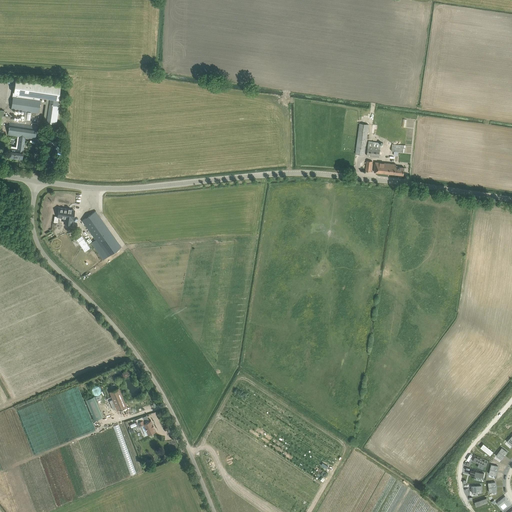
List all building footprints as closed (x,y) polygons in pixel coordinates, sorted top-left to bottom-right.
[(41,97),(58,99),(60,86),(15,79),(14,93),(30,95),(41,97)] [(0,133),(19,136),(25,137),(35,138),(37,122),(37,121),(38,113),(39,113),(41,97),(30,95),(30,96),(27,95),(22,95),(22,98),(13,96),(11,109),(25,111),(23,120),(20,120),(10,118),(11,117),(4,115),(2,124),(0,123),(0,133)] [(360,123),(356,149),(355,154),(364,155),(368,124),(360,123)] [(48,137),(50,141),(60,135),(60,130),(55,129),(55,133),(48,137)] [(25,137),(19,136),(18,148),(11,147),(10,157),(22,159),(25,137)] [(368,148),(367,151),(367,156),(379,157),(380,152),(380,149),(380,144),(372,144),(369,143),(368,143),(368,148)] [(374,172),(404,175),(404,167),(396,166),(396,164),(375,162),(374,172)] [(59,208),(58,217),(65,218),(64,221),(64,223),(69,224),(70,224),(72,224),(73,219),(73,215),(74,210),(59,208)] [(82,221),(87,228),(108,257),(121,247),(96,211),(82,221)] [(109,392),(117,410),(127,406),(119,388),(109,392)] [(139,426),(141,425),(146,436),(156,431),(151,420),(145,423),(143,420),(137,422),(139,426)] [(487,453),(490,455),(493,451),(483,444),(481,447),(484,450),(487,453)] [(496,455),(502,460),(507,452),(502,448),(496,455)] [(475,456),(473,461),(478,463),(478,464),(477,467),(483,470),(484,466),(486,462),(487,463),(487,462),(475,456)] [(498,466),(491,465),(489,474),(496,475),(498,466)] [(471,470),(470,475),(476,476),(475,480),(482,481),(482,478),(482,477),(483,473),(484,473),(471,470)] [(505,496),(497,503),(500,506),(500,505),(503,509),(507,505),(508,506),(511,503),(505,496)]
